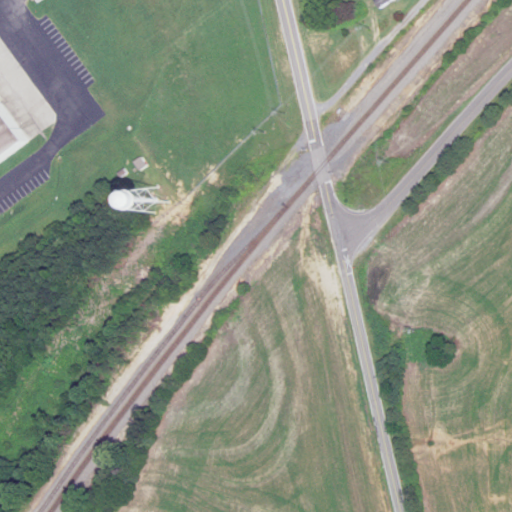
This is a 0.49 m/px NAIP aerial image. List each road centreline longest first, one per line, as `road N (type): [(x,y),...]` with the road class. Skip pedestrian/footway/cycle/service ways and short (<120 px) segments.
road 1 (tertiary): [(402,511),(279,0)]
road 2 (tertiary): [(346,259),(511,76)]
